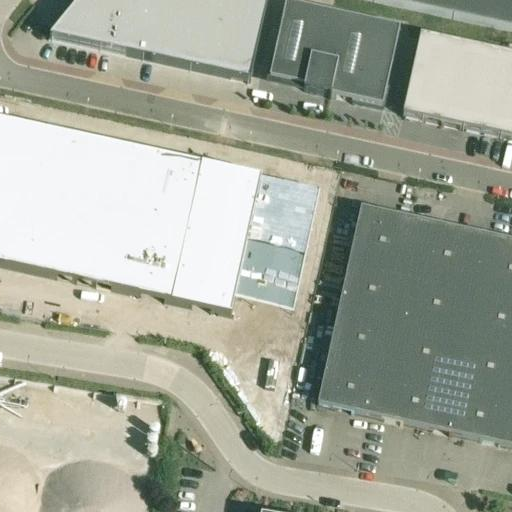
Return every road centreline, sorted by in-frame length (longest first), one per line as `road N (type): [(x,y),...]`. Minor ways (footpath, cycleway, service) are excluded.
road 1 (unclassified): [(511,186),(0,76)]
road 2 (unclassified): [(429,511),(250,469),(174,380),(0,347)]
